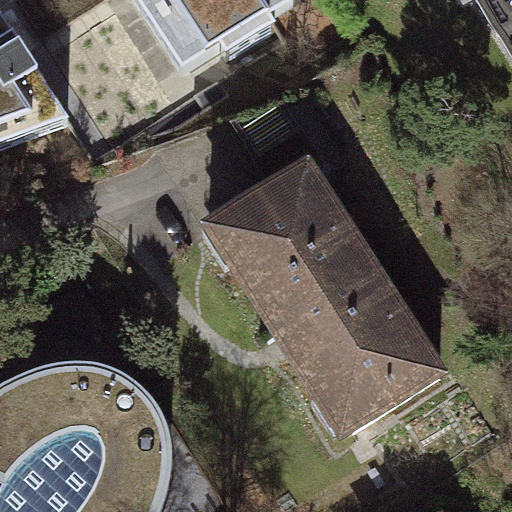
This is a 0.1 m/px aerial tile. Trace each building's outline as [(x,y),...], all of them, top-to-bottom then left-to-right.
[(101,0),(176,107),(216,78),(226,88),(315,26),(299,0),(101,0)] [(0,156),(66,134),(37,89),(30,79),(18,61),(10,47),(0,32),(0,156)] [(302,133),(254,164),(272,192),(304,171),(320,161),(302,133)] [(272,192),(195,243),(332,460),(449,387),(304,171),(272,192)] [(161,434),(136,404),(90,386),(49,387),(2,405),(0,406),(0,511),(163,511),(169,475),(161,434)]
